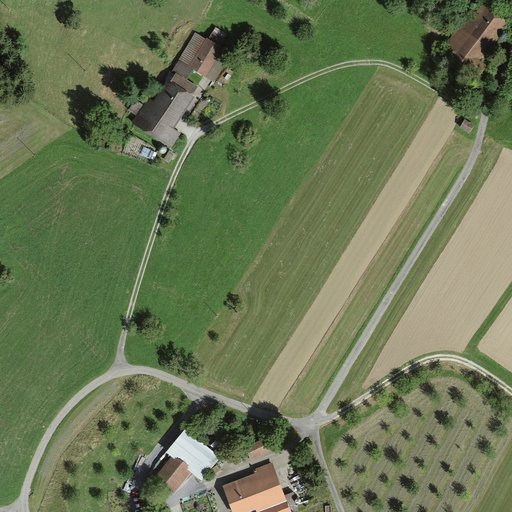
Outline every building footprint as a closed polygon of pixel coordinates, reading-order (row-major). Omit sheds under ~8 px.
[(497,28),(474,10),(443,48),(466,66),(497,28)] [(215,29),(211,44),(224,48),(228,32),(215,29)] [(205,42),(189,67),(211,81),(227,57),(205,42)] [(168,75),(134,126),(161,145),(196,94),(168,75)] [(155,476),(174,492),(192,472),(201,480),(220,459),(186,430),(166,453),(171,457),(155,476)] [(246,446),(253,460),(274,451),(267,436),(246,446)] [(254,474),(222,486),(231,511),(248,511),(255,509),(256,511),(291,511),(273,462),(253,469),(254,474)]
